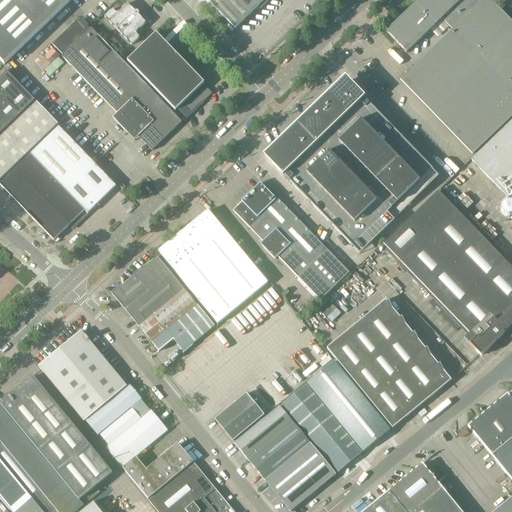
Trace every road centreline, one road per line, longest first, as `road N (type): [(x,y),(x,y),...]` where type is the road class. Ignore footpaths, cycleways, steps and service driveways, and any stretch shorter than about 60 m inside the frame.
road 1 (unclassified): [(264,511),(138,356),(82,300)]
road 2 (tertiary): [(68,286),(265,94)]
road 3 (unclassified): [(329,511),(509,362)]
road 4 (tertiary): [(265,94),(363,0)]
road 5 (unclassified): [(265,94),(173,0)]
